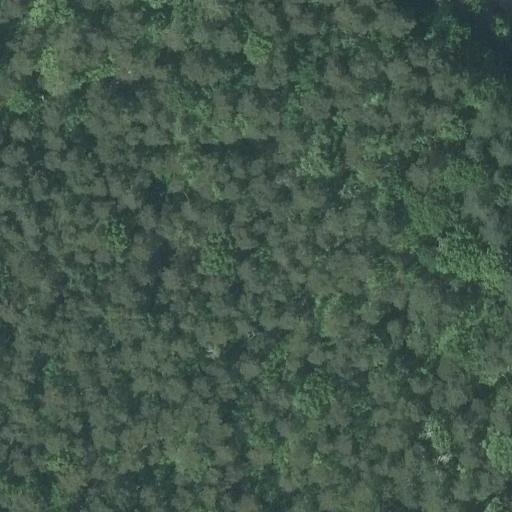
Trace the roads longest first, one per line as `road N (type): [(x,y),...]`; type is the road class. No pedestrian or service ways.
road 1 (track): [(400,180),(26,511)]
road 2 (track): [(511,284),(206,0)]
road 3 (track): [(410,511),(511,421)]
